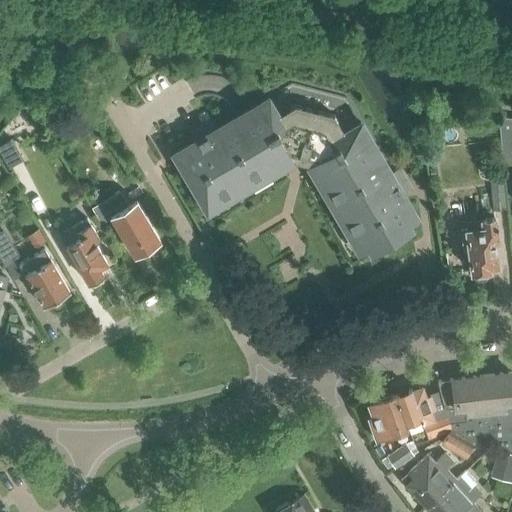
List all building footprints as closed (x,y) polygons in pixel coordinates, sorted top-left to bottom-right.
[(73,82),(62,69),(43,87),(55,99),(73,82)] [(358,250),(361,248),(368,244),(371,250),(402,232),(410,227),(407,221),(416,216),(402,192),(404,191),(410,188),(402,174),(399,168),(390,173),(360,121),(343,130),(333,114),(294,104),(277,113),(268,97),(266,98),(259,102),(253,105),(251,106),(236,115),(234,116),(216,127),(211,119),(203,124),(191,131),(196,139),(193,141),(172,153),(190,182),(195,191),(201,201),(205,208),(206,210),(209,208),(217,204),(292,160),(292,159),(308,163),(308,164),(352,239),(357,247),(358,250)] [(511,117),(497,115),(501,158),(511,156),(511,117)] [(12,137),(0,143),(0,150),(9,167),(24,159),(12,137)] [(492,178),(490,178),(493,210),(506,208),(503,177),(492,178)] [(145,246),(147,249),(161,241),(159,238),(159,237),(136,199),(128,204),(120,191),(94,207),(102,221),(111,216),(134,253),(145,246)] [(498,261),(496,241),(499,240),(496,216),(469,220),(469,227),(462,228),(465,246),(469,246),(472,269),(474,269),(475,274),(479,277),(487,276),(489,272),(488,265),(492,264),(492,262),(498,261)] [(100,238),(88,217),(60,233),(87,280),(89,279),(91,283),(95,284),(104,279),(105,276),(102,271),(103,271),(99,265),(107,260),(95,240),(100,238)] [(4,228),(0,230),(0,254),(6,266),(21,257),(4,228)] [(201,241),(208,252),(215,248),(209,237),(201,241)] [(18,263),(43,305),(68,290),(43,248),(18,263)] [(436,380),(439,391),(450,428),(471,443),(475,437),(511,449),(511,380),(511,371),(436,380)] [(410,386),(393,393),(406,427),(408,426),(412,439),(427,434),(428,436),(450,428),(439,391),(425,396),(421,385),(411,388),(410,386)] [(375,438),(406,427),(393,393),(377,399),(378,400),(367,404),(371,415),(367,416),(375,438)] [(471,443),(450,428),(441,441),(462,456),(471,443)] [(405,442),(387,455),(394,466),(413,453),(419,449),(412,439),(406,443),(405,442)] [(511,478),(511,451),(501,449),(494,474),(511,478)] [(425,505),(454,477),(448,470),(455,464),(443,451),(434,459),(427,452),(400,477),(425,505)] [(455,478),(454,477),(425,505),(431,511),(471,511),(477,507),(471,500),(480,491),(472,483),(475,481),(464,469),(455,478)] [(272,511),(313,511),(302,494),(272,511)]
